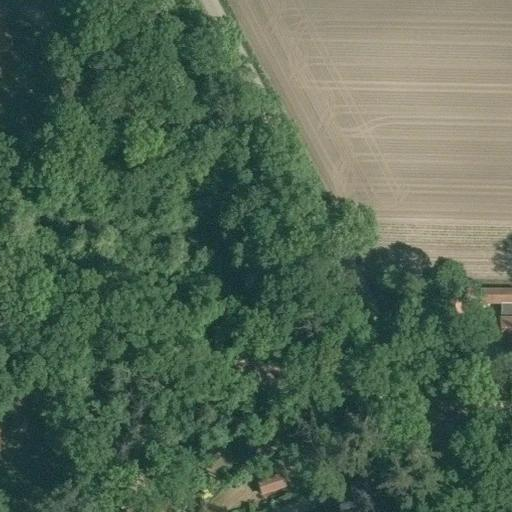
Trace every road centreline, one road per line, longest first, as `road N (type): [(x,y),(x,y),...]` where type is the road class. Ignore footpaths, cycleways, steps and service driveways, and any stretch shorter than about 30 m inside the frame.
road 1 (unclassified): [(483,511),(211,0)]
road 2 (track): [(0,313),(425,394)]
